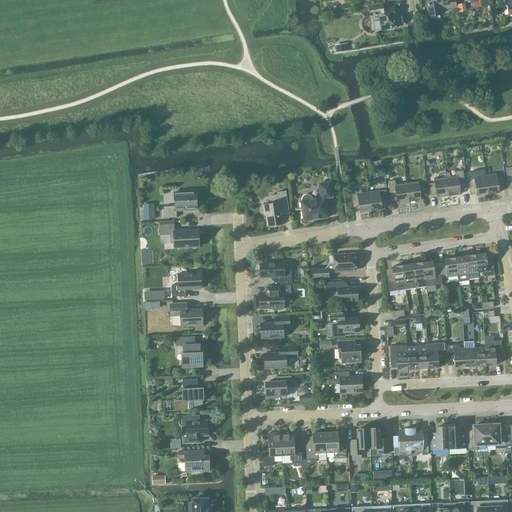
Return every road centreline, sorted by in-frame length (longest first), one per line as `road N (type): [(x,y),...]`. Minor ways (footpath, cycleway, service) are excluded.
road 1 (residential): [(249,419),(240,248)]
road 2 (residential): [(376,388),(511,380)]
road 3 (residential): [(377,414),(511,406)]
road 4 (residential): [(376,388),(368,256)]
road 5 (residential): [(368,256),(496,238)]
road 6 (residential): [(240,248),(367,227)]
road 7 (residential): [(377,414),(249,419)]
road 8 (residential): [(367,227),(490,210)]
